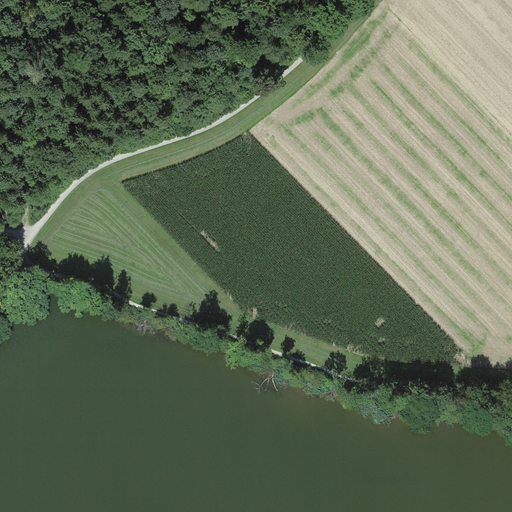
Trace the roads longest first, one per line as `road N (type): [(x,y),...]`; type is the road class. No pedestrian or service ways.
road 1 (track): [(0,231),(26,238),(82,175),(242,106),(354,0)]
road 2 (track): [(25,0),(26,238)]
road 3 (track): [(154,311),(17,265)]
